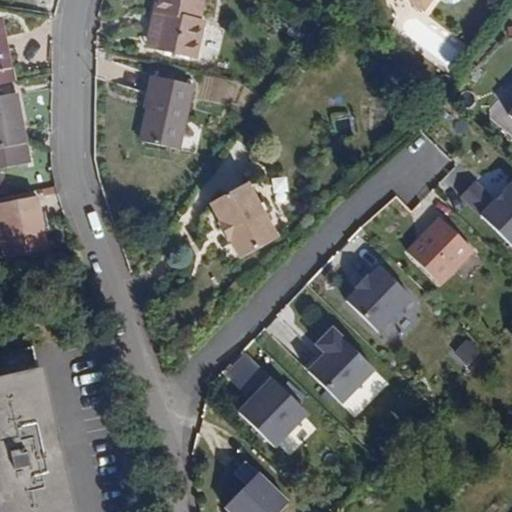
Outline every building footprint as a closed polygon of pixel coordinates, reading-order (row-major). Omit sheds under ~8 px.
[(211,25),(206,25),(209,0),(165,0),(163,21),(169,22),(165,56),(206,62),(211,25)] [(0,85),(14,83),(2,20),(0,20),(0,85)] [(158,55),(165,56),(169,22),(163,21),(158,55)] [(162,149),(198,155),(208,90),(167,83),(163,109),(167,109),(166,117),(162,149)] [(0,170),(30,166),(16,96),(0,98),(0,170)] [(476,179),(459,197),(511,246),(511,187),(500,201),(476,179)] [(240,256),(277,236),(248,182),(211,202),(221,221),(218,222),(228,240),(231,239),(240,256)] [(0,236),(5,260),(42,252),(37,228),(42,227),(36,198),(0,204),(0,236)] [(407,254),(441,288),(478,252),(444,218),(407,254)] [(42,252),(47,251),(42,227),(37,228),(42,252)] [(348,302),(381,335),(417,299),(385,265),(348,302)] [(327,359),(311,373),(345,410),(384,375),(339,325),(316,346),(327,359)] [(466,338),(455,354),(472,365),(483,350),(466,338)] [(70,511),(39,376),(34,377),(28,351),(0,358),(0,384),(0,386),(0,385),(0,511),(70,511)] [(240,413),(277,452),(315,416),(278,377),(240,413)] [(231,511),(284,511),(292,505),(244,456),(227,473),(243,490),(226,507),(231,511)]
